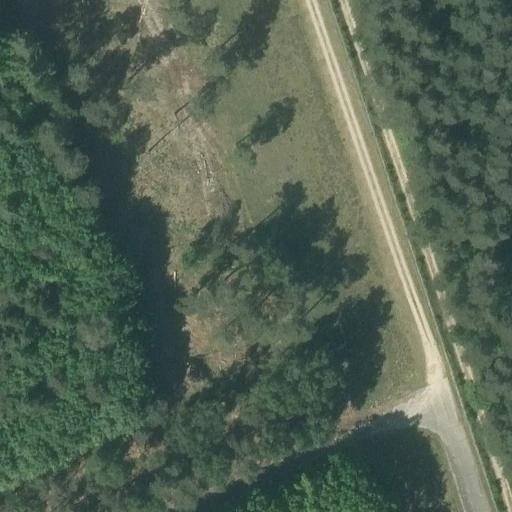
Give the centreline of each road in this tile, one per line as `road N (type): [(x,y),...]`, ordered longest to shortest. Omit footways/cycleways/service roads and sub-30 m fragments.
road 1 (track): [(340,0),(510,511)]
road 2 (track): [(312,0),(445,396)]
road 3 (track): [(194,511),(445,396)]
road 4 (track): [(445,396),(482,511)]
